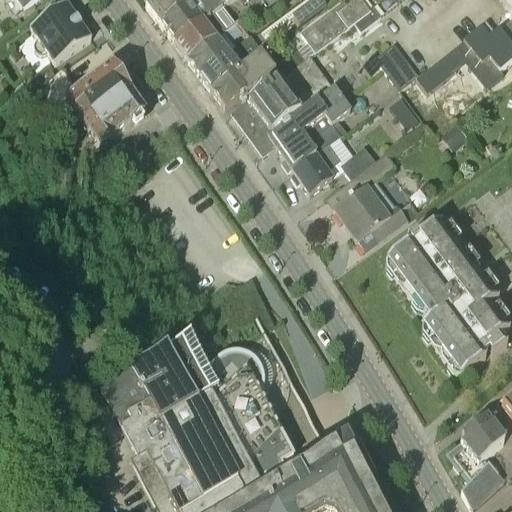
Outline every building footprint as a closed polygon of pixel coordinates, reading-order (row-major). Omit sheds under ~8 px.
[(9,0),(3,4),(15,20),(43,0),(9,0)] [(145,12),(160,31),(201,0),(161,0),(150,8),(145,12)] [(245,101),(275,79),(259,59),(262,57),(256,48),(250,41),(228,58),(217,43),(235,30),(222,12),(238,0),(201,0),(160,31),(224,113),(243,98),(245,101)] [(346,9),(343,6),(300,38),(314,57),(315,58),(354,28),(360,36),(380,21),(373,10),(368,14),(358,0),(346,9)] [(90,45),(66,8),(28,33),(53,70),(90,45)] [(511,26),(511,25),(471,58),(481,69),(488,63),(499,77),(511,66),(511,26)] [(398,96),(417,81),(393,50),(374,63),(398,96)] [(309,62),(236,117),(260,149),(260,148),(261,149),(311,111),(332,94),(309,62)] [(442,63),(422,79),(431,90),(450,74),(442,63)] [(41,89),(54,79),(47,69),(34,79),(41,89)] [(61,74),(54,79),(41,89),(38,91),(53,110),(75,93),(61,74)] [(63,108),(80,132),(132,95),(125,85),(125,84),(121,78),(117,82),(111,75),(63,108)] [(311,111),(261,149),(269,159),(275,155),(283,167),(280,169),(287,178),(290,176),(292,178),(314,162),(327,152),(327,153),(340,144),(340,143),(344,139),(336,128),(349,118),(332,94),(311,111)] [(140,105),(132,95),(80,132),(96,155),(143,121),(138,115),(144,110),(140,105)] [(408,115),(399,103),(388,112),(396,124),(408,115)] [(331,185),(327,180),(338,172),(339,171),(337,168),(339,167),(327,153),(327,152),(314,162),(292,178),(293,180),(289,182),(296,191),(299,189),(309,202),(331,185)] [(350,187),(375,168),(363,154),(357,158),(339,171),(338,172),(350,186),(350,187)] [(394,214),(387,205),(375,189),(394,174),(385,161),(375,168),(350,187),(350,186),(341,193),(348,203),(332,215),(344,232),(348,229),(361,245),(357,248),(365,259),(408,229),(396,213),(394,214)] [(458,384),(459,386),(485,368),(482,363),(488,359),(491,363),(507,352),(500,343),(509,337),(490,311),(498,306),(441,229),(417,246),(414,243),(405,249),(408,253),(385,270),(386,271),(389,269),(397,280),(394,282),(414,309),(417,307),(425,318),(422,320),(428,328),(421,334),(422,336),(425,334),(433,345),(430,347),(450,373),(453,371),(461,382),(458,384)] [(195,408),(167,354),(105,387),(108,393),(103,396),(138,464),(133,467),(134,468),(158,511),(377,511),(366,491),(368,490),(355,465),(353,466),(344,449),(312,465),(307,455),(322,448),(264,337),(230,354),(221,358),(213,364),(208,373),(205,382),(206,392),(209,401),(195,408)] [(511,392),(495,407),(511,427),(511,392)] [(484,425),(460,444),(460,451),(476,471),(503,449),(484,425)]
